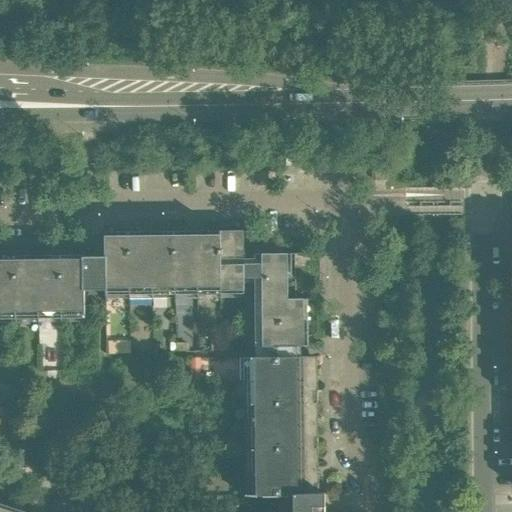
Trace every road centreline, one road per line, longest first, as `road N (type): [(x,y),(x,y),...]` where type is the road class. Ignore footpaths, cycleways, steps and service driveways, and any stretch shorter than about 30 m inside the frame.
road 1 (tertiary): [(0,102),(511,100)]
road 2 (residential): [(485,511),(478,211),(485,193),(511,192)]
road 3 (residential): [(0,217),(71,214),(102,201),(339,202)]
road 4 (residential): [(376,511),(346,421),(339,202)]
